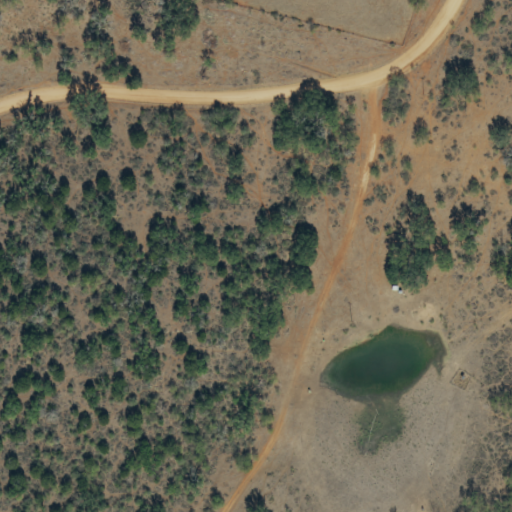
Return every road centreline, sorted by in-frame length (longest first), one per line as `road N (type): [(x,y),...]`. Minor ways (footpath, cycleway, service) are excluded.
road 1 (residential): [(249,511),(295,444),(304,374),(364,265),(373,139),(389,57),(454,0)]
road 2 (residential): [(389,57),(156,72),(0,103)]
